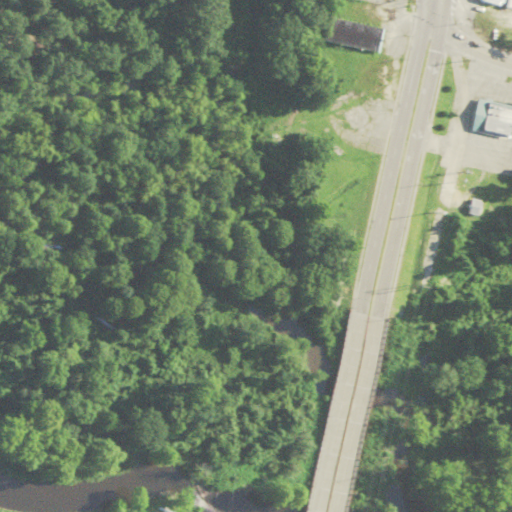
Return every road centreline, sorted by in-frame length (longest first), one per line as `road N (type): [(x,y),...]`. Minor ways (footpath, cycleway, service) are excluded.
road 1 (secondary): [(436,1),(367,282)]
road 2 (secondary): [(383,282),(436,1)]
road 3 (secondary): [(367,282),(311,511)]
road 4 (secondary): [(330,511),(383,282)]
